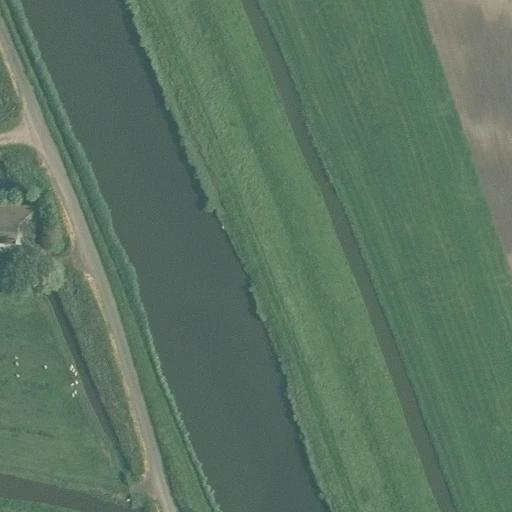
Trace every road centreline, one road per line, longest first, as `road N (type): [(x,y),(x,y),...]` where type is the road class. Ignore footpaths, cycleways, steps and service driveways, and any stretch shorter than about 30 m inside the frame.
road 1 (unclassified): [(170,511),(85,248),(0,32)]
road 2 (track): [(3,466),(128,490),(161,486)]
